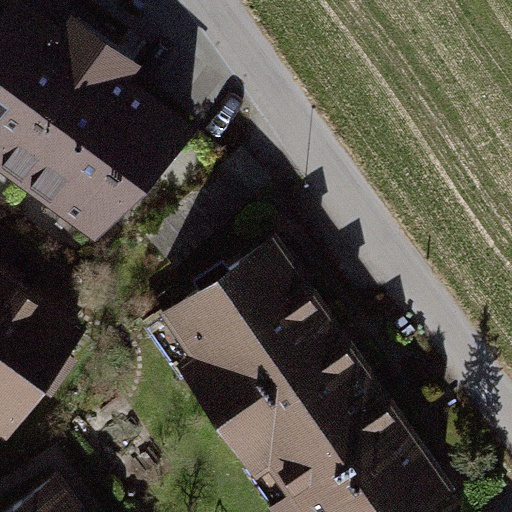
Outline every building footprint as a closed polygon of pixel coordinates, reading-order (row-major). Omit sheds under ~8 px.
[(13,0),(0,17),(0,176),(102,254),(197,129),(131,79),(141,66),(73,14),(62,28),(24,0),(13,0)] [(147,325),(245,465),(376,373),(278,233),(147,325)] [(0,448),(87,327),(0,265),(0,448)] [(245,465),(278,511),(423,511),(457,490),(376,373),(245,465)] [(2,511),(87,511),(59,472),(2,511)]
